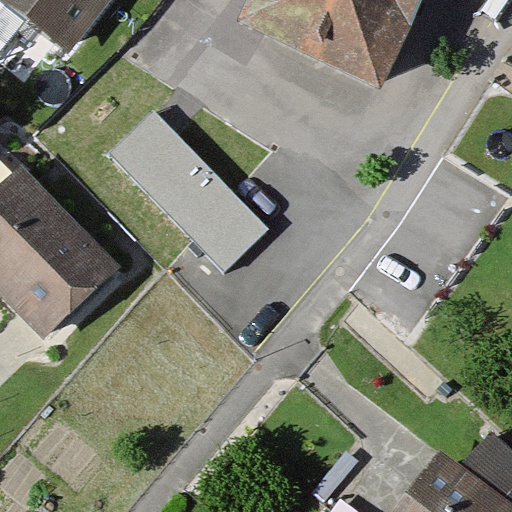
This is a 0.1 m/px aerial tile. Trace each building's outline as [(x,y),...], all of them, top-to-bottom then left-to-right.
[(0,0),(0,4),(69,58),(114,0),(0,0)] [(249,0),(238,24),(380,89),(420,0),(249,0)] [(222,271),(266,228),(168,128),(154,114),(110,156),(222,271)] [(122,278),(23,175),(0,196),(0,298),(48,349),(122,278)] [(463,482),(443,467),(408,511),(511,511),(511,461),(491,445),(468,475),(463,482)]
